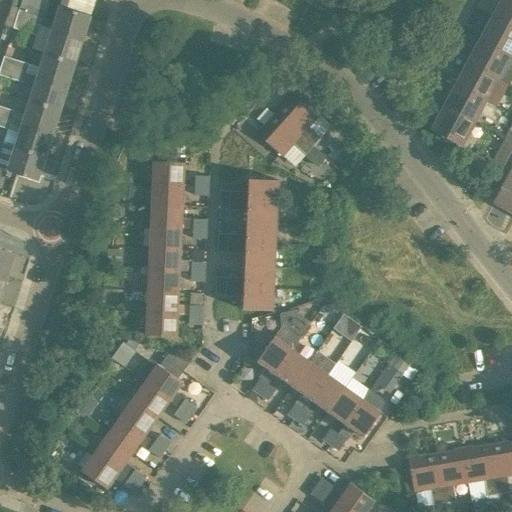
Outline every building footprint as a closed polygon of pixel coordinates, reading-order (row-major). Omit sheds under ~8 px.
[(511,0),(500,0),(491,18),(511,28),(511,0)] [(44,18),(41,27),(53,31),(83,41),(91,16),(60,7),(56,21),(44,18)] [(18,10),(15,19),(41,27),(44,18),(18,10)] [(12,28),(15,19),(9,17),(6,26),(12,28)] [(511,54),(511,28),(491,18),(479,40),(511,57),(511,54)] [(41,27),(15,19),(12,28),(38,36),(41,27)] [(38,36),(33,51),(45,54),(75,64),(83,41),(41,27),(38,36)] [(511,57),(479,40),(468,62),(499,79),(511,57)] [(45,54),(38,78),(53,83),(68,87),(72,76),(75,64),(45,54)] [(4,56),(1,66),(25,74),(28,64),(4,56)] [(499,79),(468,62),(456,84),(487,101),(499,79)] [(25,74),(1,66),(0,67),(0,76),(22,83),(25,74)] [(33,94),(30,101),(46,106),(61,111),(64,99),(68,87),(53,83),(38,78),(35,87),(33,94)] [(487,101),(456,84),(444,106),(475,123),(487,101)] [(294,93),(275,114),(311,147),(318,138),(308,128),(319,115),(317,114),(294,93)] [(61,111),(30,101),(23,125),(53,134),(61,111)] [(0,106),(0,116),(11,120),(13,111),(0,106)] [(462,147),(475,123),(444,106),(431,130),(462,147)] [(275,114),(256,135),(281,158),(292,146),(304,157),(315,166),(323,157),(319,154),(312,148),(311,147),(275,114)] [(0,126),(8,129),(11,120),(0,116),(0,126)] [(53,134),(23,125),(16,148),(46,158),(53,134)] [(318,138),(311,147),(312,148),(319,154),(327,145),(318,138)] [(502,168),(511,149),(511,143),(504,139),(491,162),(502,168)] [(359,155),(346,143),(339,152),(352,163),(359,155)] [(16,148),(8,171),(38,181),(46,158),(16,148)] [(152,163),(151,185),(182,186),(183,164),(152,163)] [(511,166),(492,203),(511,213),(511,166)] [(195,185),(208,186),(208,176),(195,176),(195,185)] [(241,311),(272,312),(277,182),(246,181),(242,297),(241,311)] [(150,207),(181,208),(182,186),(151,185),(150,207)] [(208,186),(195,185),(194,195),(208,196),(208,186)] [(239,191),(219,190),(219,208),(239,208),(239,191)] [(149,228),(180,229),(181,208),(150,207),(149,228)] [(107,209),(107,220),(116,221),(117,209),(107,209)] [(192,229),(206,229),(207,219),(193,219),(192,229)] [(149,250),(180,251),(180,229),(149,228),(149,250)] [(206,229),(192,229),(192,239),(206,239),(206,229)] [(237,235),(217,234),(217,252),(237,253),(237,235)] [(0,249),(0,277),(7,280),(16,255),(0,249)] [(149,250),(148,271),(179,273),(191,273),(191,262),(191,260),(179,260),(180,251),(149,250)] [(107,251),(106,266),(120,266),(121,251),(107,251)] [(191,262),(191,273),(204,274),(205,263),(191,262)] [(147,293),(178,294),(179,273),(148,271),(147,291),(147,293)] [(204,283),(204,274),(191,273),(190,282),(204,283)] [(236,278),(216,277),(215,296),(235,296),(236,278)] [(177,314),(177,305),(178,294),(147,293),(147,291),(130,291),(129,313),(146,314),(146,315),(177,316),(177,314)] [(203,306),(177,305),(177,314),(189,315),(188,316),(202,317),(203,306)] [(280,329),(256,363),(264,369),(258,376),(267,383),(273,375),(274,376),(291,352),(302,336),(311,324),(294,311),(280,314),(280,329)] [(176,338),(177,316),(146,315),(145,337),(176,338)] [(202,326),(202,317),(188,316),(188,325),(202,326)] [(136,354),(123,345),(113,359),(126,368),(136,354)] [(291,352),(274,376),(291,388),(309,364),(291,352)] [(309,364),(291,388),(300,395),(294,403),(303,409),(309,401),(326,377),(334,365),(317,353),(309,364)] [(145,363),(138,373),(139,379),(144,383),(169,401),(169,400),(178,407),(184,399),(185,398),(175,392),(182,383),(175,379),(182,369),(188,361),(167,355),(159,367),(157,366),(151,362),(145,363)] [(386,365),(374,382),(389,393),(401,376),(409,381),(416,372),(393,356),(386,365)] [(309,401),(303,409),(310,415),(316,406),(326,413),(343,389),(326,377),(309,401)] [(259,379),(251,390),(260,396),(268,384),(259,379)] [(144,383),(131,401),(156,419),(169,401),(144,383)] [(268,384),(260,396),(268,402),(276,390),(268,384)] [(343,389),(326,413),(343,426),(361,402),(343,389)] [(343,426),(337,434),(345,440),(346,441),(352,432),(361,439),(379,415),(377,414),(384,404),(368,391),(361,402),(343,426)] [(85,420),(96,404),(87,397),(75,414),(85,420)] [(178,407),(178,408),(189,416),(195,407),(184,399),(178,407)] [(131,401),(119,419),(143,436),(156,419),(131,401)] [(294,403),(287,414),(295,420),(303,409),(294,403)] [(183,423),(189,416),(178,408),(173,415),(183,423)] [(303,409),(295,420),(303,426),(310,415),(303,409)] [(73,417),(65,428),(73,434),(81,423),(73,417)] [(119,419),(106,437),(131,454),(138,444),(148,451),(153,443),(143,436),(119,419)] [(329,429),(322,440),(329,445),(337,434),(329,429)] [(159,434),(153,443),(163,451),(170,442),(159,434)] [(337,434),(329,445),(338,451),(345,440),(337,434)] [(106,437),(94,454),(118,472),(119,470),(129,477),(135,469),(125,462),(131,454),(106,437)] [(153,443),(148,451),(158,458),(163,451),(153,443)] [(511,443),(489,447),(497,496),(499,507),(509,505),(507,494),(509,494),(506,478),(511,476),(511,443)] [(489,447),(461,452),(467,485),(470,501),(485,498),(497,496),(489,447)] [(461,452),(434,456),(443,511),(455,509),(454,504),(451,487),(467,485),(461,452)] [(94,454),(81,472),(105,490),(118,472),(94,454)] [(434,456),(406,461),(407,467),(411,491),(412,494),(428,492),(431,511),(437,511),(443,511),(434,456)] [(135,469),(129,477),(139,485),(145,477),(135,469)] [(129,477),(123,485),(133,493),(139,485),(129,477)] [(321,479),(316,487),(327,495),(332,486),(321,479)] [(332,486),(327,495),(336,501),(336,502),(349,511),(366,511),(373,502),(348,484),(342,493),(332,486)] [(316,487),(310,495),(321,502),(327,495),(316,487)] [(349,511),(336,502),(328,511),(349,511)]
